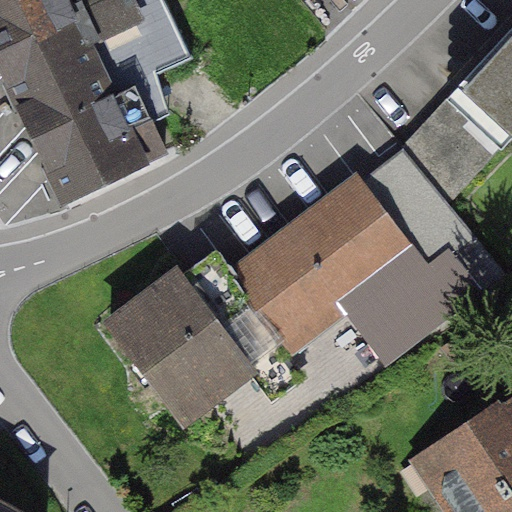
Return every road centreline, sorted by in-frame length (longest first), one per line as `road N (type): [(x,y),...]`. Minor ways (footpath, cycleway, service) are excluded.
road 1 (residential): [(0,271),(48,259),(182,199),(332,91),(428,0)]
road 2 (residential): [(0,370),(106,511)]
